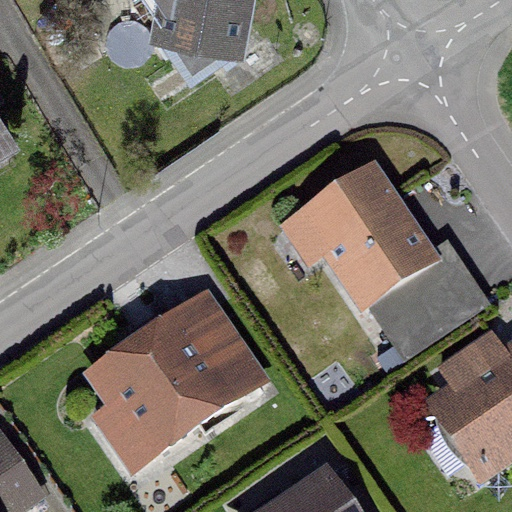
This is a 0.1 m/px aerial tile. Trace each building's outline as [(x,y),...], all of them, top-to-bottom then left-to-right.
[(186,81),(231,50),(240,0),(161,0),(155,36),(186,81)] [(358,311),(425,266),(368,180),(301,225),(358,311)] [(257,387),(207,314),(174,337),(167,327),(97,375),(154,458),(257,387)] [(476,477),(511,452),(511,362),(503,367),(487,343),(437,377),(454,401),(434,415),(476,477)] [(0,451),(0,503),(4,509),(28,493),(0,451)] [(282,511),(341,511),(323,485),(282,511)]
